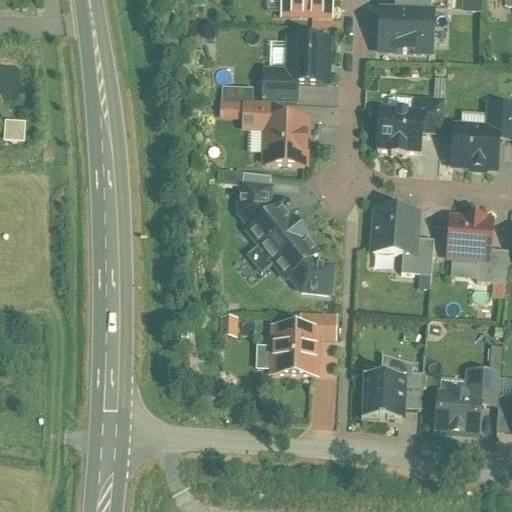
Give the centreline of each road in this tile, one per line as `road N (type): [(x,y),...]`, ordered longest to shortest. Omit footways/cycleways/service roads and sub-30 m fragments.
road 1 (primary): [(108,431),(112,214),(89,0)]
road 2 (residential): [(108,431),(511,474)]
road 3 (residential): [(511,201),(402,194),(358,181),(355,0)]
